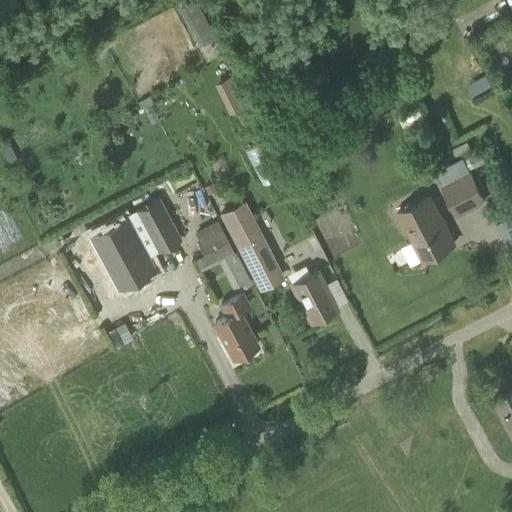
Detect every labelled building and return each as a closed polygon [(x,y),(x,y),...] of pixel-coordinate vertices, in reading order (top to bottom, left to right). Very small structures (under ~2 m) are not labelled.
[(215,36),(196,0),(189,0),(178,6),(199,45),(215,36)] [(448,158),(470,148),(467,141),(445,151),(448,158)] [(247,148),(260,184),(278,178),(265,142),(247,148)] [(457,217),(487,201),(470,171),(441,187),(457,217)] [(211,181),(204,184),(207,192),(215,188),(211,181)] [(423,260),(454,243),(428,195),(398,211),(423,260)] [(158,251),(182,238),(159,196),(136,209),(158,251)] [(259,290),(284,277),(244,199),(219,212),(259,290)] [(158,251),(136,209),(89,234),(118,289),(155,269),(148,256),(158,251)] [(203,254),(228,242),(222,230),(197,243),(203,254)] [(234,253),(219,261),(232,287),(241,283),(243,288),(252,283),(236,250),(234,251),(234,253)] [(294,279),(312,272),(309,264),(291,271),(294,279)] [(312,321),(336,308),(317,270),(292,283),(312,321)] [(236,359),(258,346),(238,310),(250,304),(243,291),(231,297),(221,303),(224,310),(226,314),(214,320),(236,359)] [(511,385),(491,397),(511,438),(511,385)]
